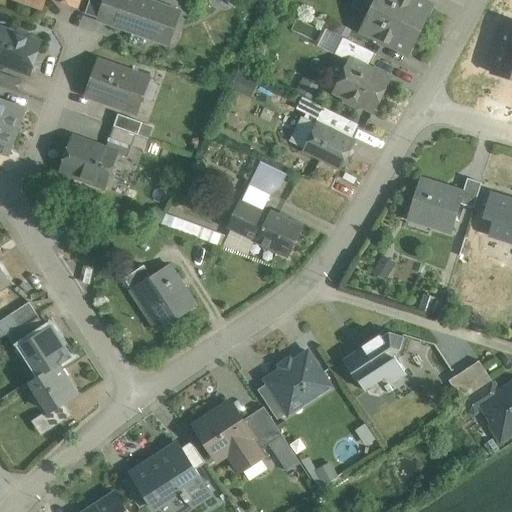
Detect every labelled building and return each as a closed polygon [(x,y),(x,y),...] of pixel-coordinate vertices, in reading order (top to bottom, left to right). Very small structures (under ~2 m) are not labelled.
[(90,0),(86,14),(100,19),(106,0),(90,0)] [(106,0),(100,19),(114,24),(122,0),(106,0)] [(173,10),(144,0),(122,0),(114,24),(133,31),(129,43),(145,49),(149,37),(162,41),(173,10)] [(426,4),(418,0),(378,0),(375,8),(420,30),(428,12),(426,4)] [(420,30),(375,8),(363,31),(403,51),(411,48),(420,30)] [(20,32),(15,35),(0,29),(0,66),(5,64),(30,73),(40,44),(28,39),(26,35),(20,32)] [(376,53),(343,37),(335,54),(350,62),(351,61),(368,69),(376,53)] [(149,78),(100,60),(87,96),(136,113),(149,78)] [(368,69),(351,61),(350,62),(336,91),(346,96),(348,101),(355,105),(360,103),(374,110),(389,80),(368,69)] [(23,81),(0,72),(0,86),(18,93),(23,81)] [(335,113),(303,98),(297,109),(307,114),(305,118),(327,129),(335,113)] [(0,99),(0,125),(15,131),(24,108),(0,99)] [(359,125),(335,113),(327,129),(351,141),(359,125)] [(142,122),(119,114),(114,126),(138,135),(142,123),(142,122)] [(305,118),(304,118),(303,120),(303,121),(292,142),(304,148),(304,149),(343,168),(355,143),(351,141),(327,129),(305,118)] [(142,122),(142,123),(138,135),(149,139),(153,127),(142,122)] [(15,131),(0,125),(0,152),(7,155),(15,131)] [(148,139),(114,127),(110,138),(144,150),(148,139)] [(118,155),(72,139),(61,170),(107,186),(118,155)] [(271,195),(281,189),(288,174),(261,162),(250,185),(271,195)] [(220,187),(199,177),(185,208),(205,218),(220,187)] [(482,183),(468,179),(463,194),(464,194),(461,204),(474,208),(482,183)] [(463,194),(421,180),(409,218),(411,219),(412,214),(432,220),(430,225),(452,232),(461,204),(464,194),(463,194)] [(511,200),(492,194),(485,215),(495,219),(491,235),(511,241),(511,200)] [(303,226),(272,212),(271,214),(242,201),(230,229),(288,257),(303,226)] [(166,215),(161,226),(223,248),(227,236),(166,215)] [(132,290),(131,290),(143,307),(148,304),(164,329),(197,307),(170,265),(152,277),(132,290)] [(144,266),(124,279),(132,290),(152,277),(144,266)] [(0,290),(9,285),(0,271),(0,290)] [(417,293),(412,308),(433,314),(438,299),(417,293)] [(30,302),(10,315),(17,327),(38,314),(30,302)] [(38,314),(17,327),(27,342),(47,329),(38,314)] [(27,342),(23,345),(43,375),(58,365),(70,357),(51,327),(47,329),(27,342)] [(381,334),(363,346),(363,347),(344,360),(352,372),(354,371),(367,391),(369,390),(371,394),(380,396),(389,390),(390,393),(394,390),(391,385),(407,375),(394,355),(399,352),(404,337),(390,333),(383,337),(381,334)] [(309,352),(266,380),(268,383),(283,405),(284,405),(297,396),(301,403),(308,399),(310,401),(332,387),(309,352)] [(479,361),(449,381),(464,402),(494,382),(479,361)] [(58,365),(43,375),(31,382),(50,412),(51,413),(65,404),(78,395),(58,365)] [(494,382),(464,402),(470,412),(475,413),(483,407),(482,404),(500,392),(494,382)] [(283,405),(268,383),(258,390),(278,420),(289,413),(284,405),(283,405)] [(511,384),(500,392),(482,404),(483,407),(493,421),(492,427),(497,435),(505,437),(511,432),(511,384)] [(231,403),(196,426),(218,459),(228,453),(240,471),(263,456),(260,450),(251,437),(253,436),(243,421),(231,403)] [(65,404),(51,413),(50,412),(44,416),(43,416),(52,429),(72,416),(65,404)] [(264,407),(243,421),(253,436),(251,437),(260,450),(270,444),(282,463),(295,454),(283,435),(264,407)] [(43,414),(32,421),(42,435),(52,429),(43,416),(44,416),(43,414)] [(206,463),(192,442),(182,448),(193,465),(196,469),(206,463)] [(168,451),(132,474),(155,509),(183,491),(184,493),(182,494),(188,504),(190,502),(193,506),(212,494),(196,469),(193,465),(182,473),(168,451)] [(295,454),(282,463),(287,470),(300,461),(295,454)] [(331,460),(311,470),(319,487),(339,476),(331,460)] [(128,511),(116,492),(85,511),(128,511)]
